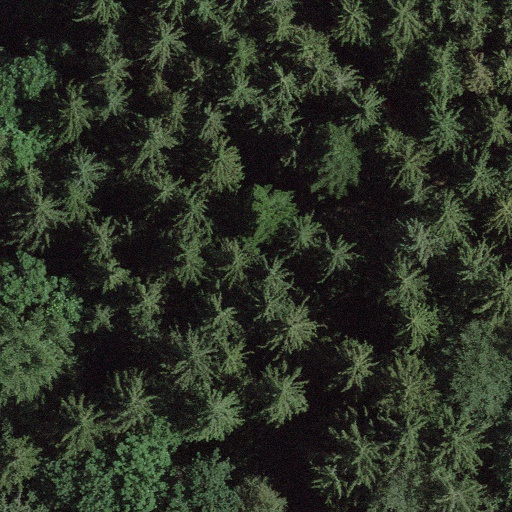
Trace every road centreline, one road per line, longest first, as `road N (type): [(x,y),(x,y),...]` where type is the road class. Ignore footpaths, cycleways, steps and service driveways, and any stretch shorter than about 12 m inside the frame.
road 1 (track): [(126,0),(141,61),(121,176),(62,260),(0,306)]
road 2 (track): [(511,264),(317,0)]
